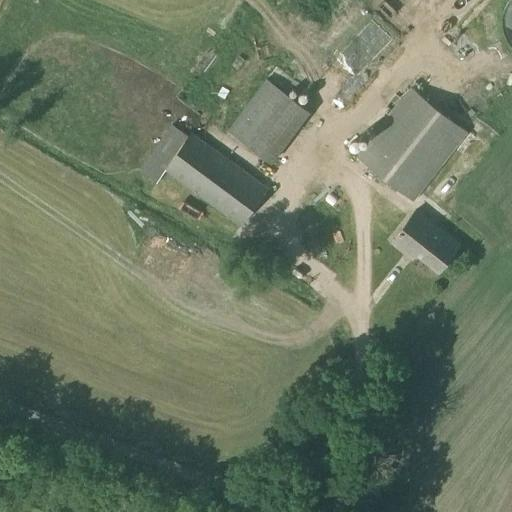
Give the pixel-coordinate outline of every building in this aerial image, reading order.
[(410,0),(406,5),(420,18),(436,0),(410,0)] [(456,0),(451,6),(462,16),(472,6),(481,15),(495,0),(456,0)] [(422,31),(408,46),(416,53),(430,38),(422,31)] [(310,111),(266,78),(251,98),(244,93),(222,121),(229,127),(227,130),(271,163),(310,111)] [(414,201),(468,132),(410,86),(355,155),(414,201)] [(188,135),(171,123),(138,170),(156,183),(164,171),(240,226),(269,189),(191,130),(188,135)] [(439,271),(460,244),(416,209),(390,241),(407,254),(411,249),(439,271)]
